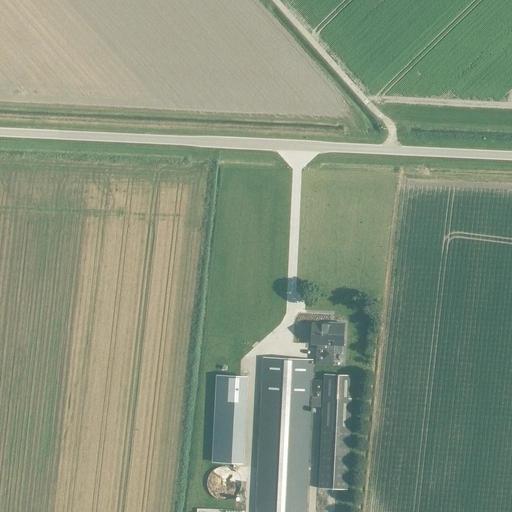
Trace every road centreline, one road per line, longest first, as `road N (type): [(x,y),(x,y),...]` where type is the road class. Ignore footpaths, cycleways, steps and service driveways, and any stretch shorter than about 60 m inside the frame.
road 1 (unclassified): [(511,155),(0,132)]
road 2 (unknown): [(299,145),(285,337)]
